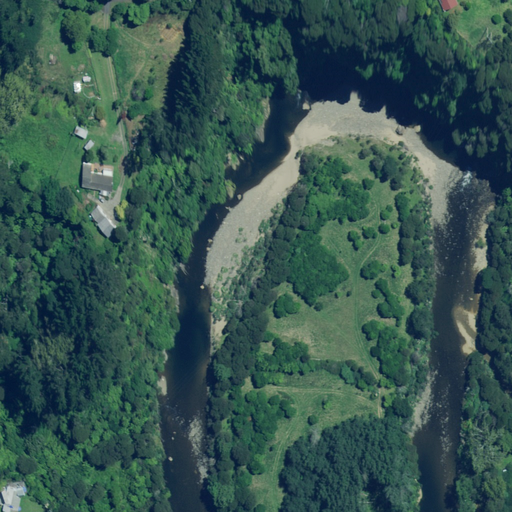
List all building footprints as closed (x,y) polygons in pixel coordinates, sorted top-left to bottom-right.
[(440,0),(444,8),(458,2),(456,0),(440,0)] [(89,129),(78,124),(75,131),(86,136),(89,129)] [(95,140),(91,137),(85,143),(90,147),(95,140)] [(91,160),(84,160),(82,180),(101,181),(100,186),(109,186),(109,181),(112,182),(112,164),(104,163),(104,167),(91,166),(91,160)] [(116,214),(98,198),(88,208),(107,225),(116,214)] [(17,511),(23,492),(17,491),(15,482),(2,486),(6,499),(2,511),(17,511)]
